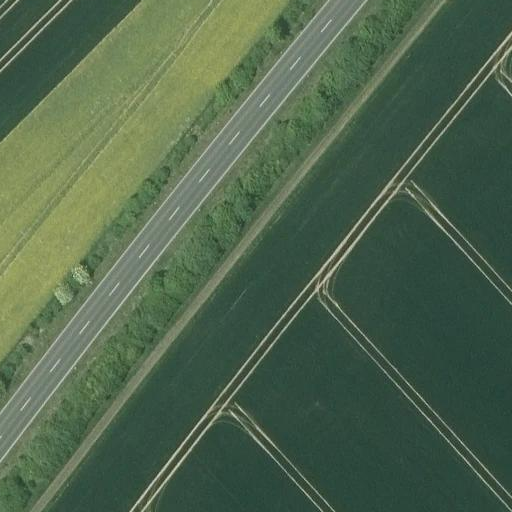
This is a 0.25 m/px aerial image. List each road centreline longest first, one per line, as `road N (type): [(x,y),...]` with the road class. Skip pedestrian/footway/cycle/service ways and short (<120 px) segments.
road 1 (track): [(61,511),(474,0)]
road 2 (primary): [(373,0),(0,473)]
